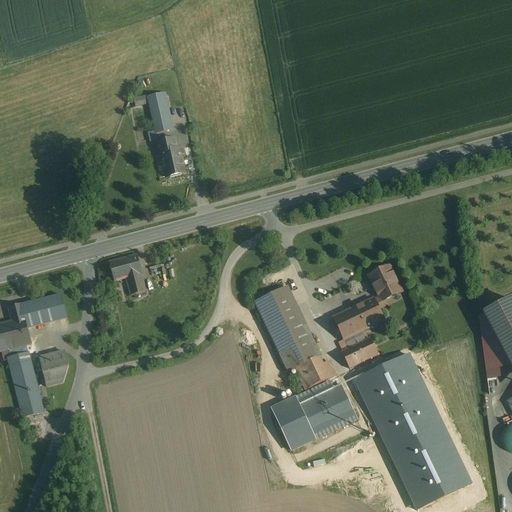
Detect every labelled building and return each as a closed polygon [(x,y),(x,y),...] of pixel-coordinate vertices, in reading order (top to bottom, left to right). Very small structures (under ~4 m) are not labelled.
[(166,134),(161,100),(140,103),(141,108),(118,111),(120,127),(146,123),(148,137),(166,134)] [(159,156),(162,156),(161,155),(179,151),(177,141),(157,145),(159,156)] [(186,174),(181,151),(179,151),(161,155),(162,156),(167,178),(186,174)] [(137,257),(110,264),(115,282),(126,279),(129,290),(125,291),(127,298),(147,293),(137,257)] [(373,300),(378,310),(388,305),(386,301),(402,293),(390,267),(370,276),(380,297),(373,300)] [(288,288),(254,304),(287,374),(293,371),(303,392),(329,380),(322,365),(319,358),(320,357),(288,288)] [(1,327),(7,352),(32,345),(29,333),(68,323),(61,297),(9,310),(13,324),(1,327)] [(383,322),(378,310),(373,300),(334,319),(349,350),(341,354),(349,369),(377,355),(374,347),(370,339),(366,341),(362,332),(383,322)] [(484,315),(511,368),(511,300),(484,315)] [(63,375),(58,353),(31,358),(36,380),(63,375)] [(23,357),(1,364),(19,419),(41,412),(23,357)] [(495,360),(485,361),(491,397),(501,396),(495,360)] [(322,365),(329,380),(336,377),(329,362),(322,365)] [(341,385),(298,406),(309,431),(353,410),(341,385)] [(511,454),(511,428),(503,432),(511,454)]
